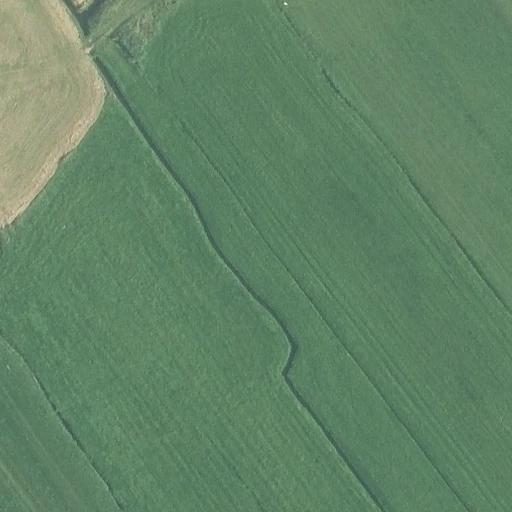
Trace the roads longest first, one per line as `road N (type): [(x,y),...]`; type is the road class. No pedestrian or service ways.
road 1 (track): [(0,80),(99,39),(150,0)]
road 2 (track): [(295,0),(366,98)]
